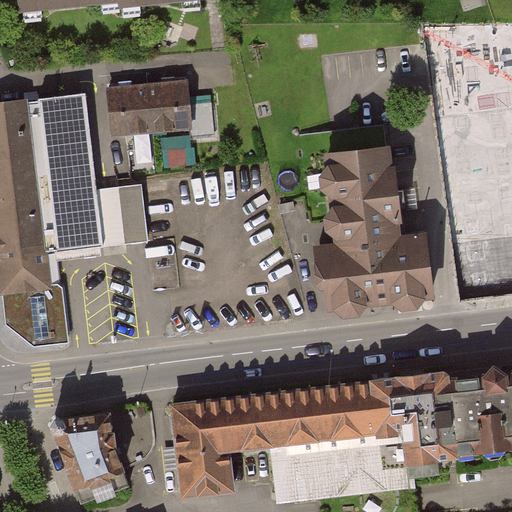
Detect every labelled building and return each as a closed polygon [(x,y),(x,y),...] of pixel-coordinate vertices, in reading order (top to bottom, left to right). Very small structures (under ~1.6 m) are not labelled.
[(9,0),(12,17),(109,8),(107,0),(9,0)] [(205,0),(107,0),(109,8),(110,18),(206,8),(205,0)] [(184,77),(145,80),(150,129),(189,125),(184,77)] [(145,80),(106,84),(111,133),(150,129),(145,80)] [(0,294),(4,324),(30,345),(69,343),(58,252),(146,244),(141,188),(94,195),(82,97),(0,105),(0,294)] [(455,159),(460,210),(511,204),(511,127),(478,130),(480,156),(455,159)] [(305,249),(312,309),(426,300),(418,235),(391,239),(381,150),(311,157),(319,249),(305,249)] [(511,245),(460,251),(465,298),(511,293),(511,245)] [(511,363),(169,402),(180,496),(235,490),(231,449),(271,444),(277,498),(408,483),(405,458),(511,446),(511,363)] [(107,414),(53,431),(78,505),(133,487),(107,414)]
